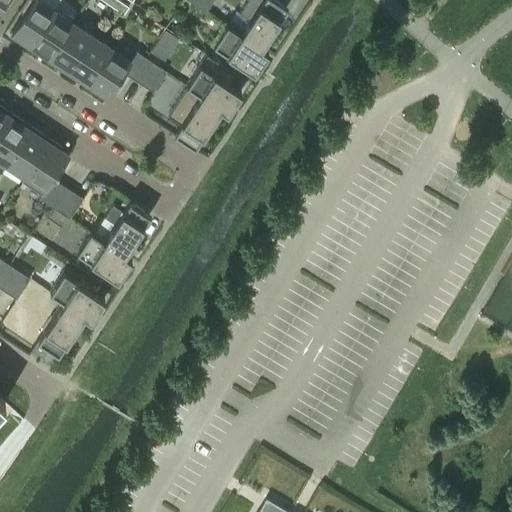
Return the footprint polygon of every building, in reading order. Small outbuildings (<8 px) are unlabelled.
[(23,38),(30,43),(31,43),(53,9),(39,0),(24,0),(18,10),(23,12),(9,33),(21,41),(23,38)] [(128,6),(119,0),(114,0),(111,5),(123,14),(128,6)] [(213,0),(198,0),(196,4),(206,11),(213,0)] [(261,46),(283,13),(287,6),(280,2),(277,0),(265,0),(262,5),(260,4),(252,17),(254,18),(244,34),(261,46)] [(42,51),(49,55),(50,56),(72,22),(53,9),(31,43),(30,43),(28,46),(40,54),(42,51)] [(50,56),(49,55),(47,58),(59,66),(61,63),(68,68),(69,68),(91,35),(72,22),(50,56)] [(254,71),(263,57),(268,50),(261,46),(244,34),(227,23),(213,45),(230,56),(229,58),(242,66),(243,64),(254,71)] [(165,29),(150,51),(164,60),(178,38),(165,29)] [(88,81),(110,47),(91,35),(69,68),(68,68),(66,71),(78,79),(80,76),(87,80),(88,81)] [(88,81),(87,80),(85,83),(97,91),(99,88),(107,93),(106,94),(107,95),(123,71),(133,77),(146,57),(136,50),(129,59),(110,47),(88,81)] [(186,85),(221,107),(227,112),(232,104),(241,91),(230,84),(237,74),(207,54),(186,85)] [(133,77),(143,84),(156,63),(146,57),(133,77)] [(156,63),(143,84),(153,91),(167,70),(156,63)] [(180,123),(174,133),(195,147),(221,107),(186,85),(167,114),(180,123)] [(0,130),(12,113),(0,104),(0,130)] [(0,157),(7,162),(31,125),(12,113),(0,130),(0,157)] [(7,162),(26,174),(50,138),(31,125),(7,162)] [(38,197),(49,204),(62,183),(53,177),(69,153),(68,152),(67,153),(60,148),(62,145),(50,138),(26,174),(22,180),(41,193),(38,197)] [(49,204),(59,211),(73,190),(62,183),(49,204)] [(73,190),(59,211),(69,218),(83,197),(73,190)] [(114,223),(103,239),(124,252),(150,213),(129,199),(122,210),(113,204),(104,216),(114,223)] [(131,257),(124,252),(103,239),(90,230),(76,251),(94,262),(87,272),(100,281),(106,271),(117,278),(126,264),(131,257)] [(0,277),(9,263),(0,257),(0,277)] [(9,263),(0,277),(0,286),(6,291),(20,270),(9,263)] [(20,270),(6,291),(16,298),(30,277),(20,270)] [(63,270),(49,291),(63,300),(84,314),(90,318),(95,311),(104,297),(93,290),(95,288),(82,280),(81,282),(63,270)] [(44,329),(37,340),(50,349),(58,353),(62,347),(84,314),(63,300),(52,316),(50,315),(42,328),(44,329)] [(291,511),(266,496),(256,511),(291,511)]
